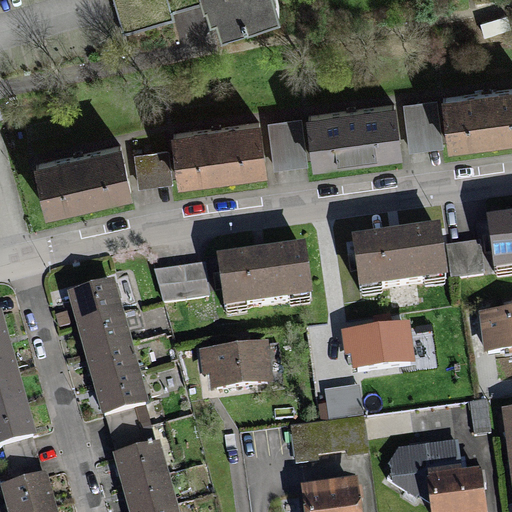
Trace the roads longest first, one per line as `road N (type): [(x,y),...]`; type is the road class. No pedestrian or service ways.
road 1 (residential): [(19,266),(511,182)]
road 2 (residential): [(19,266),(89,511)]
